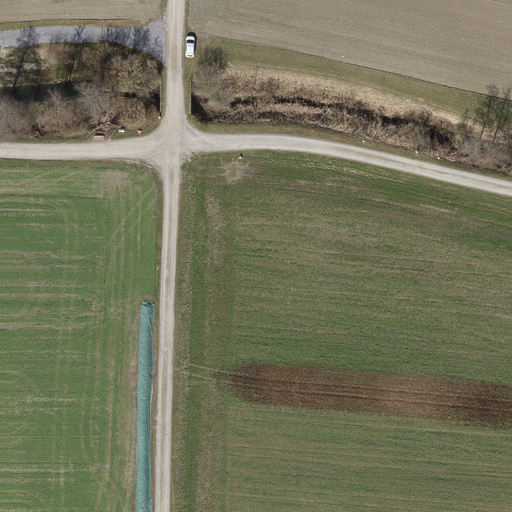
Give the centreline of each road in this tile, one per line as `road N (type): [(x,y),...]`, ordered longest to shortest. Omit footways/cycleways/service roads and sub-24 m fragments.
road 1 (track): [(173,150),(167,511)]
road 2 (track): [(511,191),(363,157),(266,145),(173,150)]
road 3 (track): [(0,156),(173,150)]
road 4 (track): [(178,0),(173,150)]
